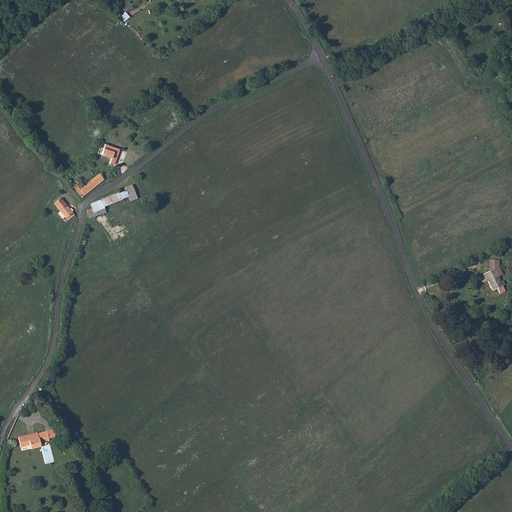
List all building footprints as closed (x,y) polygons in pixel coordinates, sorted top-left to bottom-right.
[(119,149),(105,144),(101,154),(111,158),(109,163),(114,165),(119,149)] [(79,183),(74,187),(78,192),(77,192),(80,196),(83,194),(84,196),(104,180),(99,174),(83,187),(79,183)] [(94,217),(105,212),(103,207),(122,200),(122,199),(128,197),(130,202),(137,199),(131,185),(124,188),(126,191),(119,194),(119,192),(90,204),(92,209),(87,210),(87,213),(86,213),(87,217),(88,216),(89,218),(94,217)] [(65,217),(68,221),(74,215),(72,212),(73,211),(71,208),(70,209),(60,198),(54,204),(60,211),(57,214),(62,219),(65,217)] [(493,290),(497,288),(500,293),(505,291),(502,286),(504,285),(502,281),(500,282),(497,276),(502,274),(497,260),(490,261),(491,271),(484,275),(486,279),(487,279),(493,290)] [(37,433),(18,438),(20,447),(29,445),(30,449),(40,447),(39,441),(55,437),(53,429),(46,431),(46,432),(37,434),(37,433)]
